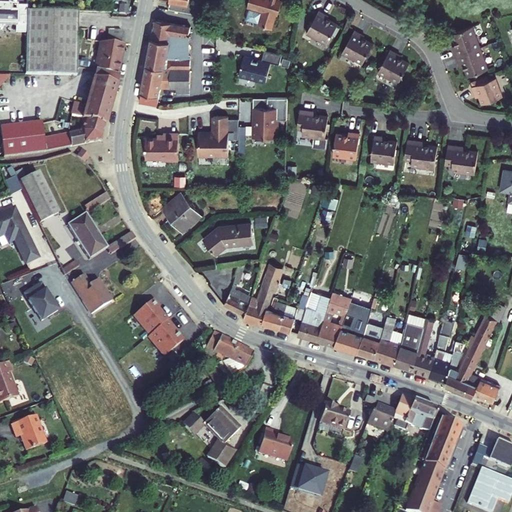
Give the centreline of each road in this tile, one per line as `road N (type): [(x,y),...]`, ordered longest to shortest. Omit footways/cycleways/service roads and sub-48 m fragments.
road 1 (tertiary): [(146,0),(121,130),(125,190),(137,221),(206,308),(241,333),(511,425)]
road 2 (track): [(102,445),(250,370),(266,342)]
road 3 (unknown): [(16,100),(77,94),(103,30),(140,31)]
road 4 (residential): [(458,116),(425,42),(352,0)]
